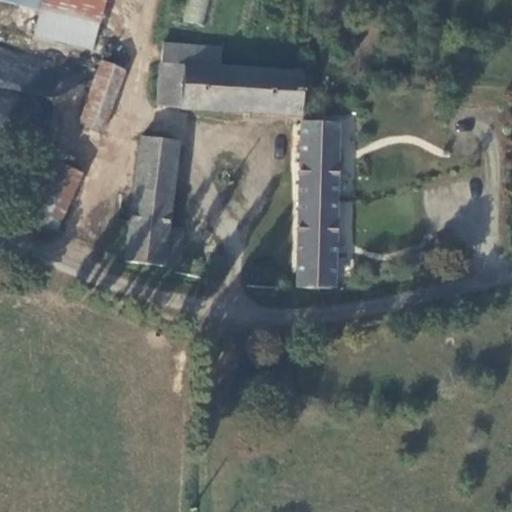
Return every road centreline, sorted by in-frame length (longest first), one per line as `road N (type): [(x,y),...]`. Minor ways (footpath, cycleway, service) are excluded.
road 1 (unclassified): [(0,243),(116,289),(228,317),(276,320),(511,283)]
road 2 (unknown): [(74,273),(128,113),(150,0)]
road 3 (unknown): [(228,317),(234,254),(201,136),(128,113)]
road 4 (track): [(228,317),(219,511)]
